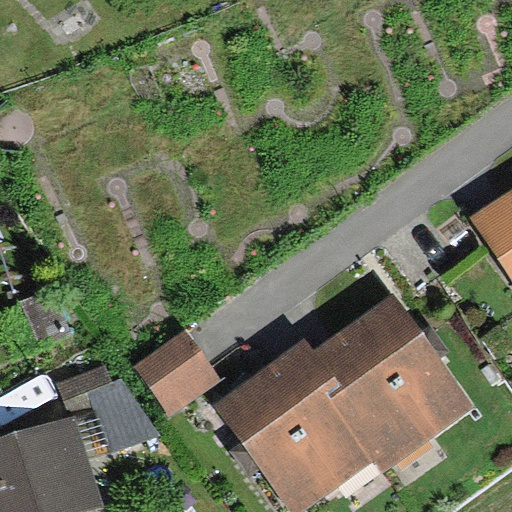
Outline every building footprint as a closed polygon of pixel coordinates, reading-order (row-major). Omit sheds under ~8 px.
[(511,198),(471,225),(511,288),(511,198)] [(13,298),(40,348),(69,332),(42,283),(13,298)] [(461,404),(389,302),(302,363),(364,453),(374,465),(461,404)] [(131,365),(166,417),(220,381),(185,329),(131,365)] [(297,352),(218,405),(284,505),(364,453),(302,363),(297,352)] [(104,368),(57,385),(72,419),(88,461),(160,438),(123,379),(111,382),(104,368)] [(88,461),(72,419),(0,441),(0,511),(87,511),(104,503),(88,461)]
